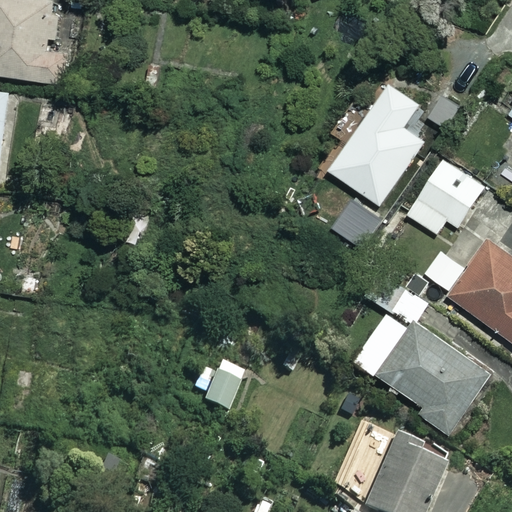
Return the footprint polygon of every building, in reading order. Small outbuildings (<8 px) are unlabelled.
[(69,73),(76,74),(86,6),(47,0),(0,0),(0,75),(67,86),(69,73)] [(417,105),(386,84),(327,170),(379,206),(423,143),(401,128),(417,105)] [(0,174),(11,94),(0,92),(0,174)] [(511,99),(503,112),(511,118),(511,99)] [(482,186),(440,159),(405,214),(434,233),(443,219),(456,227),(482,186)] [(387,218),(363,200),(340,233),(364,250),(387,218)] [(448,253),(421,290),(438,303),(444,294),(511,343),(511,259),(488,241),(468,268),(448,253)] [(386,309),(351,361),(373,376),(369,383),(392,398),(396,392),(420,408),(417,414),(446,434),(487,373),(414,323),(427,304),(376,270),(361,293),(386,309)] [(244,372),(217,361),(200,401),(227,413),(244,372)] [(422,511),(443,462),(388,438),(368,486),(340,475),(330,501),(351,509),(350,511),(422,511)]
